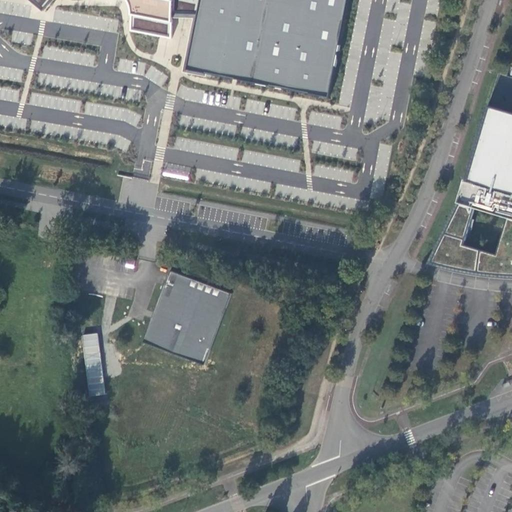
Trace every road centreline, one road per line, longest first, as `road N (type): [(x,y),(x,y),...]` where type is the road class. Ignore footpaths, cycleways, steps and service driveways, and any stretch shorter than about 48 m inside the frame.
road 1 (unclassified): [(0,184),(389,265)]
road 2 (tertiary): [(490,0),(440,157),(389,265)]
road 3 (tertiary): [(389,265),(344,381),(341,464)]
road 4 (tertiary): [(511,399),(341,464)]
